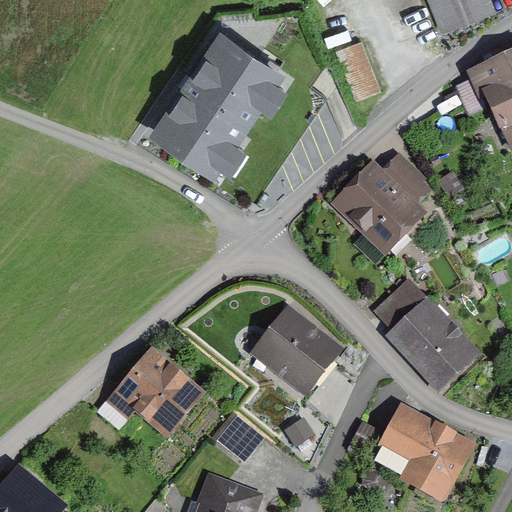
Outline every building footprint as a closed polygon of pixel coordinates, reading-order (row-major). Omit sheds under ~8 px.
[(435,0),(446,27),(488,10),(484,0),(435,0)] [(186,91),(158,132),(212,169),(277,74),(222,37),(195,78),(193,77),(184,90),(186,91)] [(336,51),(356,101),(381,91),(361,41),(336,51)] [(511,46),(491,56),(495,65),(471,77),(475,84),(460,91),(471,115),(486,108),(481,98),(488,95),(511,146),(511,46)] [(385,248),(418,214),(411,208),(427,192),(418,183),(421,180),(400,159),(389,170),(395,176),(387,184),(374,171),(341,205),(385,248)] [(440,183),(450,199),(463,191),(453,174),(440,183)] [(434,388),(465,358),(445,336),(451,330),(427,304),(394,334),(417,360),(412,364),(434,388)] [(296,374),(308,384),(330,355),(307,336),(311,331),(290,315),(269,341),(280,350),(270,362),(292,379),(296,374)] [(141,404),(169,427),(194,398),(151,362),(156,356),(155,355),(114,403),(110,399),(100,412),(120,429),(141,404)] [(406,478),(440,497),(466,450),(401,414),(376,460),(390,468),(397,455),(414,464),(406,478)] [(236,417),(217,440),(241,459),(260,436),(236,417)] [(294,446),(316,439),(310,421),(288,429),(294,446)] [(379,493),(384,491),(389,482),(369,471),(364,480),(364,485),(379,493)] [(253,511),(258,498),(211,479),(202,505),(192,501),(188,511),(253,511)] [(0,511),(50,511),(53,509),(20,481),(5,498),(0,494),(0,511)]
